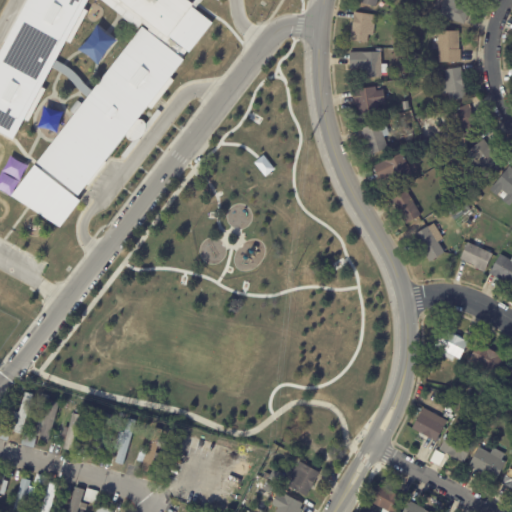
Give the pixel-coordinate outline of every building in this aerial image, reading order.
[(189,0),(194,4),(191,7),(212,23),(189,53),(187,51),(181,58),(184,60),(170,78),(173,80),(151,109),(148,107),(78,196),(76,194),(74,196),(80,201),(60,228),(11,196),(34,165),(139,31),(121,17),(126,11),(111,0),(87,0),(83,9),(87,11),(69,43),(66,42),(41,87),(45,89),(27,122),(24,120),(13,140),(0,132),(0,50),(27,0),(189,0)] [(466,14),(463,24),(439,16),(444,0),(467,0),(465,8),(468,9),(466,14)] [(350,40),(354,12),(374,15),(373,24),(375,24),(374,37),(368,37),(367,42),(350,40)] [(460,51),(460,62),(438,62),(438,31),(460,31),(460,51)] [(392,35),(400,36),(399,46),(391,45),(392,35)] [(366,71),(366,68),(350,68),(350,52),(381,52),(381,65),(387,65),(387,77),(366,77),(366,71)] [(461,69),(466,98),(450,101),(448,93),(443,93),(440,80),(446,79),(444,70),(461,67),(461,69)] [(358,117),(355,100),(353,100),(352,90),(375,87),(375,92),(383,90),(385,104),(377,105),(379,114),(358,117)] [(471,110),(475,120),(472,121),(477,131),(465,136),(461,127),(451,131),(444,115),(468,105),(471,110)] [(380,127),(387,149),(369,155),(365,145),(367,144),(362,129),(379,123),(380,127)] [(487,144),(489,147),(491,145),(502,159),(482,176),(468,158),(472,154),(469,151),(483,139),(487,144)] [(458,156),(450,161),(447,156),(455,151),(458,156)] [(407,165),(412,176),(394,183),(391,176),(380,181),(374,166),(402,154),(407,165)] [(510,167),(511,168),(511,203),(509,206),(503,200),(507,195),(502,190),(497,195),(490,189),(509,166),(510,167)] [(405,225),(391,200),(407,191),(421,216),(405,225)] [(451,214),(461,208),(464,214),(454,220),(451,214)] [(435,239),(444,254),(430,263),(413,236),(428,227),(435,239)] [(467,265),(459,261),(468,243),(492,255),(484,273),(467,265)] [(511,286),(499,279),(490,274),(500,255),(511,261),(511,259),(511,286)] [(454,334),(462,338),(466,330),(472,333),(468,340),(469,341),(460,359),(435,346),(444,328),(454,333),(454,334)] [(479,344),(505,358),(496,375),(469,360),(478,343),(479,344)] [(22,434),(14,432),(17,422),(12,420),(14,412),(19,414),(26,393),(34,396),(22,434)] [(488,397),(485,403),(480,401),(482,395),(488,397)] [(451,414),(444,411),(450,400),(457,404),(451,414)] [(48,442),(39,440),(40,437),(35,436),(40,416),(46,418),(51,401),(59,404),(48,442)] [(430,451),(422,447),(427,437),(413,429),(425,408),(441,417),(443,413),(451,417),(436,442),(438,443),(433,453),(430,451)] [(73,451),(64,448),(66,441),(61,440),(64,427),(69,428),(73,413),(82,416),(73,451)] [(98,461),(89,458),(102,414),(111,417),(98,461)] [(124,465),(116,463),(120,450),(116,449),(121,432),(125,434),(129,419),(137,422),(124,465)] [(492,430),(486,427),(489,422),(495,425),(492,430)] [(0,426),(10,430),(7,441),(0,438),(0,426)] [(149,472),(141,470),(143,463),(139,461),(143,449),(147,450),(154,427),(163,430),(160,438),(169,441),(167,450),(157,447),(155,453),(166,456),(163,466),(153,462),(149,472)] [(33,448),(21,444),(24,433),(36,437),(33,448)] [(446,454),(439,450),(448,433),(473,447),(464,464),(446,454)] [(493,450),(493,449),(504,455),(501,461),(506,464),(495,482),(468,467),(479,448),(490,455),(493,450)] [(318,474),(306,496),(287,486),(292,477),(290,477),(299,461),(319,473),(318,474)] [(511,490),(501,484),(509,469),(511,470),(511,490)] [(6,481),(8,482),(4,496),(0,494),(0,472),(5,474),(3,481),(6,481)] [(262,478),(265,472),(270,474),(267,480),(262,478)] [(47,476),(43,488),(33,485),(36,473),(47,476)] [(228,473),(242,477),(241,482),(227,478),(228,473)] [(15,511),(12,511),(22,479),(31,482),(29,487),(36,489),(34,497),(27,495),(21,511),(15,511)] [(50,511),(40,511),(50,481),(59,484),(50,511)] [(275,486),(271,494),(262,489),(266,481),(275,486)] [(398,496),(405,500),(397,511),(381,511),(383,510),(371,503),(380,486),(398,496)] [(88,506),(86,511),(79,510),(78,511),(68,511),(76,488),(85,490),(81,504),(88,506)] [(98,491),(95,504),(83,500),(86,488),(98,491)] [(302,503),(297,511),(274,511),(285,493),(302,503)] [(416,506),(426,511),(403,511),(409,502),(416,506)]
